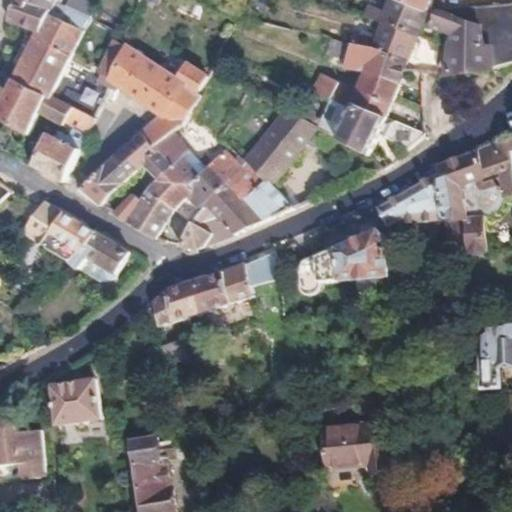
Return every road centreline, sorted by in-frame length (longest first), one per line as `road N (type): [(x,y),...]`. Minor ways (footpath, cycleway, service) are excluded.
road 1 (residential): [(173,270),(296,230),(511,114)]
road 2 (residential): [(0,397),(78,352),(173,270)]
road 3 (residential): [(173,270),(0,163)]
